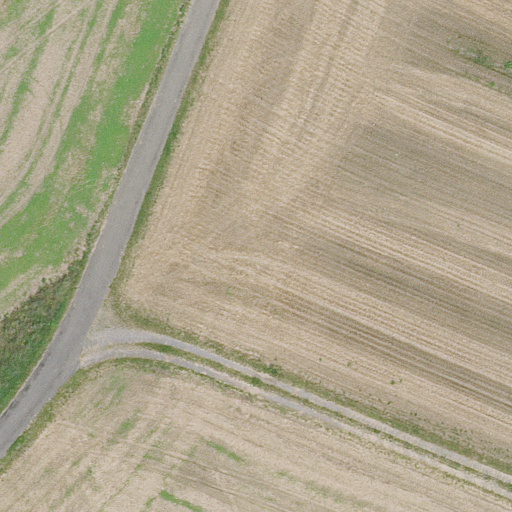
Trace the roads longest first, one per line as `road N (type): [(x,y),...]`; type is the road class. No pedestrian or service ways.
road 1 (track): [(0,423),(85,313),(203,0)]
road 2 (track): [(511,480),(85,313)]
